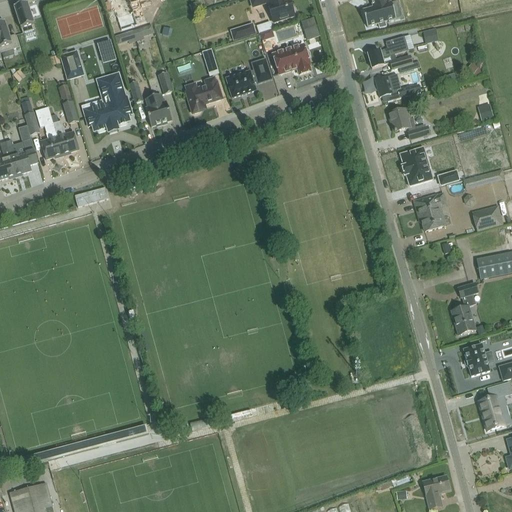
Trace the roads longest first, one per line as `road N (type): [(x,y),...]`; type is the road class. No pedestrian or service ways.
road 1 (unclassified): [(468,511),(348,80)]
road 2 (residential): [(0,208),(348,80)]
